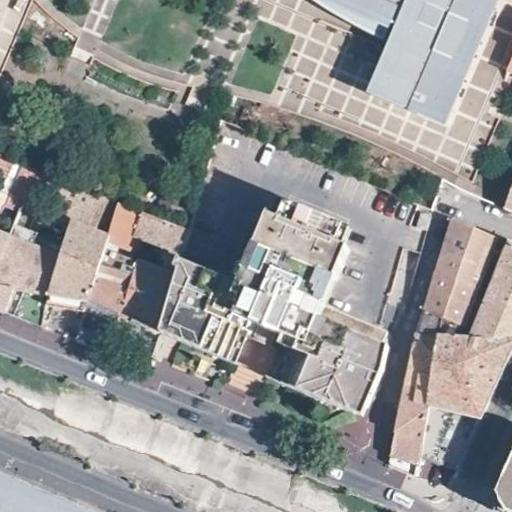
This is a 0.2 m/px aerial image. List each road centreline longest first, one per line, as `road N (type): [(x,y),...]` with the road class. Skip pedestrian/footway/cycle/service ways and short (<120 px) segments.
road 1 (secondary): [(427,511),(0,337)]
road 2 (secondary): [(0,439),(170,511)]
